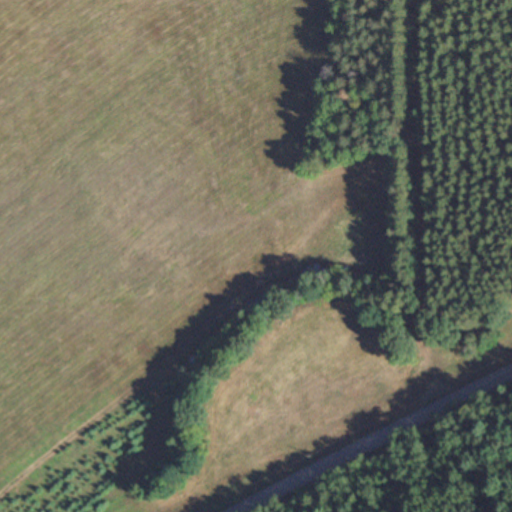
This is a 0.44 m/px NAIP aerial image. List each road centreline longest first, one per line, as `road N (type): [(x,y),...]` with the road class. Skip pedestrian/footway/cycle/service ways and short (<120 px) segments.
road 1 (residential): [(430,410),(419,0)]
road 2 (tertiary): [(270,511),(380,455),(430,410),(511,369)]
